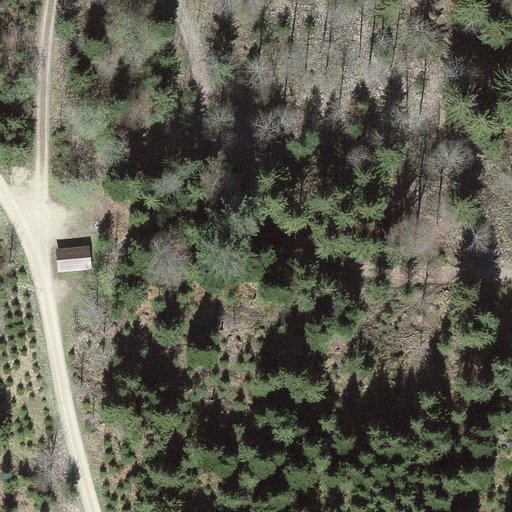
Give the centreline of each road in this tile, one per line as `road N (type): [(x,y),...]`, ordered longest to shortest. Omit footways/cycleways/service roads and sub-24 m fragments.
road 1 (track): [(511,265),(361,265),(299,247),(249,206),(197,128),(173,0)]
road 2 (track): [(92,511),(64,414),(36,241)]
road 3 (track): [(36,241),(51,0)]
